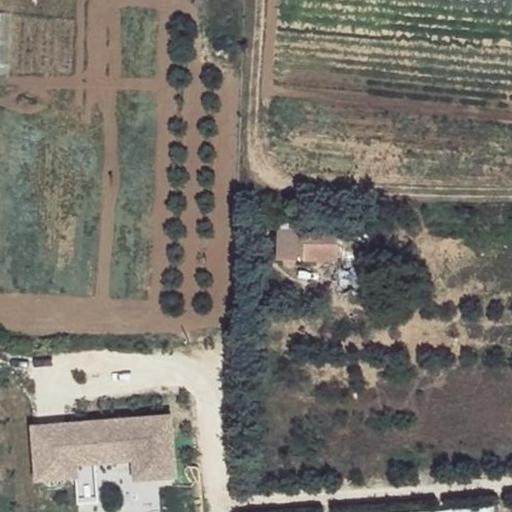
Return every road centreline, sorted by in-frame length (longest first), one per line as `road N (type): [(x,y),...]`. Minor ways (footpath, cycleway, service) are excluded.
road 1 (track): [(249,511),(245,204),(256,0)]
road 2 (unknown): [(511,480),(249,507)]
road 3 (unknown): [(247,384),(163,367),(77,367)]
